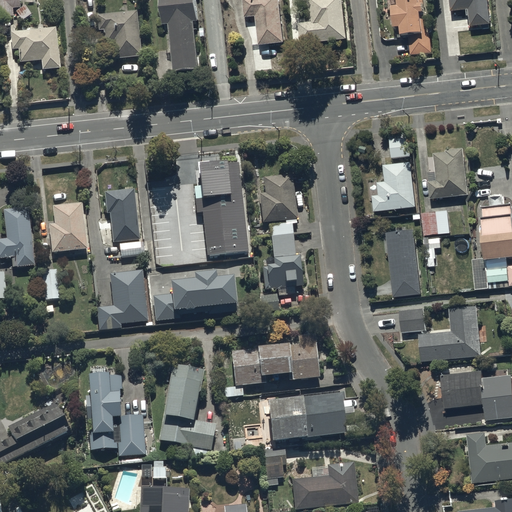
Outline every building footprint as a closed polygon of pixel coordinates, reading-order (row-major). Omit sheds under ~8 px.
[(170,21),(174,68),(199,66),(195,19),(198,19),(196,0),(162,0),(164,22),(170,21)] [(243,0),(246,17),(256,16),(259,45),(285,43),(279,0),(243,0)] [(309,0),(313,23),(299,24),(302,45),(348,39),(342,0),(309,0)] [(424,0),(398,0),(399,6),(393,7),(395,27),(402,26),(403,36),(410,36),(411,55),(433,53),(431,33),(427,33),(424,0)] [(450,0),(451,11),(469,10),(471,26),(490,25),(487,0),(450,0)] [(137,11),(98,14),(99,31),(104,31),(106,60),(142,57),(137,11)] [(56,29),(11,32),(12,50),(19,50),(20,63),(42,62),(42,69),(60,68),(56,29)] [(390,139),(391,159),(408,158),(407,138),(390,139)] [(428,173),(429,182),(428,182),(430,201),(469,196),(463,149),(446,151),(446,152),(433,154),(435,172),(428,173)] [(238,163),(198,168),(199,175),(208,257),(248,253),(238,163)] [(411,163),(383,166),(381,166),(382,174),(385,174),(386,183),(377,184),(379,196),(372,197),(374,212),(416,207),(411,163)] [(270,237),(293,235),(291,225),(297,225),(296,220),(297,220),(292,176),(264,178),(265,194),(260,195),(263,224),(285,221),(286,224),(269,226),(270,237)] [(194,241),(188,189),(161,192),(162,204),(153,205),(155,221),(153,221),(155,241),(168,239),(168,236),(175,235),(176,243),(194,241)] [(139,240),(134,191),(105,194),(107,214),(110,214),(114,243),(139,240)] [(489,197),(490,206),(482,207),(484,219),(482,219),(484,232),(482,233),(486,262),(511,258),(511,206),(511,205),(511,203),(504,204),(503,195),(489,197)] [(88,250),(82,203),(52,207),(55,225),(49,226),(52,254),(88,250)] [(15,268),(35,266),(29,208),(4,211),(7,239),(0,240),(0,259),(14,258),(15,268)] [(450,234),(447,211),(421,215),(424,237),(450,234)] [(393,233),(386,233),(392,298),(421,295),(414,230),(407,231),(407,227),(393,228),(393,233)] [(293,235),(270,237),(274,267),(263,268),(266,291),(278,289),(279,296),(295,293),(294,288),(303,287),(299,258),(296,258),(293,235)] [(440,238),(424,239),(426,261),(428,261),(429,267),(437,266),(436,248),(441,248),(440,238)] [(196,242),(176,245),(179,266),(199,263),(196,242)] [(143,243),(120,246),(121,258),(144,255),(143,243)] [(475,290),(475,291),(508,287),(507,270),(507,269),(486,271),(486,262),(484,263),(484,259),(472,260),(475,290)] [(59,300),(56,271),(42,272),(45,301),(59,300)] [(148,322),(142,271),(110,275),(113,307),(97,309),(100,331),(120,329),(120,325),(148,322)] [(172,296),(153,298),(156,322),(179,319),(178,311),(236,305),(233,277),(217,278),(216,273),(195,275),(195,280),(170,283),(172,296)] [(277,295),(258,298),(260,313),(279,311),(277,295)] [(435,334),(419,335),(421,363),(445,361),(445,363),(472,360),(472,358),(482,357),(481,347),(484,347),(483,329),(479,330),(477,307),(449,309),(450,329),(435,330),(435,334)] [(421,309),(400,311),(402,333),(423,331),(421,309)] [(299,345),(231,352),(235,386),(224,387),(225,398),(246,396),(245,386),(266,383),(265,377),(290,375),(290,381),(320,378),(315,334),(298,336),(299,345)] [(204,371),(173,365),(159,441),(189,447),(188,456),(206,459),(208,451),(210,451),(215,425),(195,421),(204,371)] [(470,370),(441,372),(442,382),(440,382),(441,388),(442,387),(444,409),(484,406),(485,421),(511,418),(511,375),(507,376),(507,372),(482,374),(482,371),(470,372),(470,370)] [(109,375),(88,376),(90,401),(84,402),(85,419),(88,419),(90,451),(119,449),(119,457),(146,456),(144,416),(120,417),(119,397),(120,397),(119,390),(122,390),(121,377),(109,378),(109,375)] [(268,402),(272,442),(345,435),(342,395),(268,402)] [(12,437),(0,443),(0,469),(65,435),(66,438),(73,434),(56,403),(8,428),(12,437)] [(486,433),(467,435),(473,484),(511,479),(511,443),(488,446),(486,433)] [(285,449),(263,451),(267,487),(278,486),(278,478),(288,477),(285,449)] [(164,462),(153,461),(153,479),(169,480),(169,472),(171,473),(171,465),(164,465),(164,462)] [(296,511),(358,506),(354,463),(327,465),(328,468),(312,469),(313,478),(293,480),(295,511),(296,511)] [(187,511),(188,489),(141,487),(140,511),(187,511)] [(496,507),(459,511),(458,511),(511,511),(511,498),(495,501),(496,507)]
